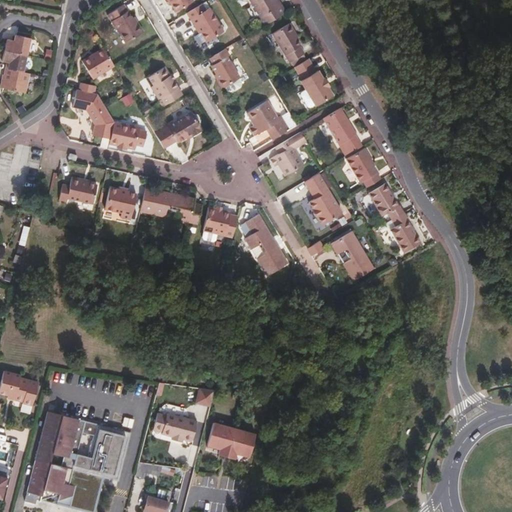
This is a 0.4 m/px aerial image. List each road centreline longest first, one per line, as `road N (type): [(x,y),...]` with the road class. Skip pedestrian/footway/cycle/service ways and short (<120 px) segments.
road 1 (unclassified): [(460,379),(467,268),(307,0)]
road 2 (residential): [(16,131),(262,188)]
road 3 (residential): [(262,188),(147,0)]
road 4 (residential): [(16,131),(52,105),(71,26)]
road 5 (residential): [(325,292),(262,188)]
